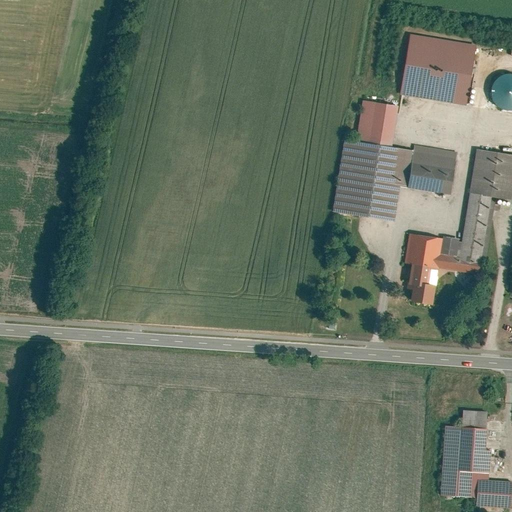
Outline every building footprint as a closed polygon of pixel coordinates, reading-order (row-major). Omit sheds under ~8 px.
[(411,33),(401,94),(466,105),(477,45),(411,33)] [(511,75),(510,75),(505,75),(500,78),(496,81),(493,86),(492,91),(493,96),(495,101),(499,105),(504,108),(510,109),(511,108),(511,75)] [(347,139),(335,212),(394,221),(400,186),(451,194),(458,152),(415,145),(414,151),(392,147),(399,105),(363,99),(356,140),(347,139)] [(414,289),(412,301),(432,305),(438,266),(480,273),(481,264),(485,264),(496,198),(511,200),(511,193),(511,154),(477,149),(463,239),(444,236),(443,239),(410,233),(405,263),(412,264),(408,288),(414,289)] [(445,426),(440,495),(477,498),(477,505),(511,508),(511,492),(511,481),(491,480),(493,450),(487,450),(489,412),(464,410),(463,427),(445,426)]
